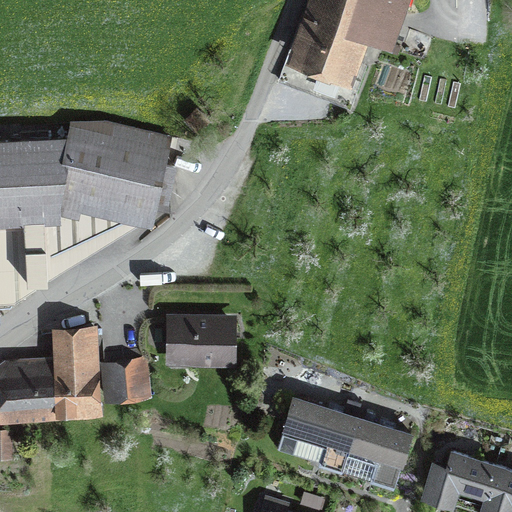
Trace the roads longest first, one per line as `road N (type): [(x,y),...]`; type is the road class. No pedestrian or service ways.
road 1 (track): [(295,0),(233,156),(192,214),(165,235)]
road 2 (residential): [(165,235),(0,344)]
